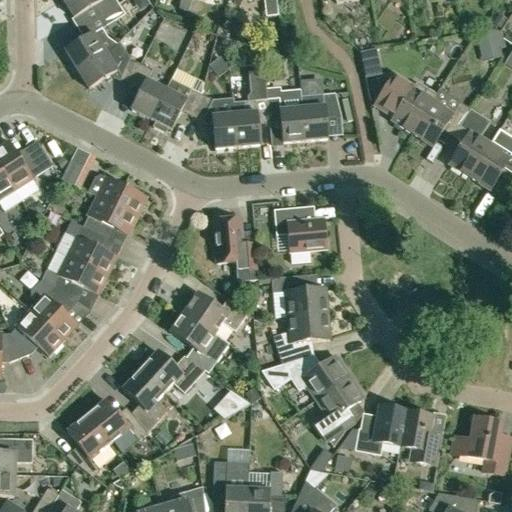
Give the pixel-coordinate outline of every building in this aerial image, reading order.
[(104,0),(102,2),(100,0),(63,0),(62,1),(74,20),(92,8),(98,18),(118,6),(114,0),(104,0)] [(191,0),(181,0),(177,10),(187,14),(191,0)] [(278,17),(275,0),(263,0),(265,18),(278,17)] [(118,6),(98,18),(104,29),(125,16),(118,6)] [(506,20),(499,16),(493,25),(500,30),(506,20)] [(116,46),(107,40),(102,30),(93,36),(65,53),(76,72),(112,50),(116,46)] [(204,34),(196,31),(193,38),(202,41),(204,34)] [(498,42),(496,32),(476,37),(479,47),(498,42)] [(130,61),(125,54),(119,44),(116,46),(112,50),(76,72),(88,91),(111,76),(113,80),(130,88),(141,66),(130,61)] [(166,92),(165,92),(146,82),(152,72),(141,66),(130,88),(140,93),(131,112),(151,122),(166,92)] [(269,125),(266,92),(264,73),(248,74),(250,96),(247,99),(248,103),(233,104),(233,100),(232,100),(237,150),(259,148),(257,126),(269,125)] [(415,86),(412,91),(392,78),(370,83),(375,107),(393,104),(400,109),(391,123),(412,136),(436,97),(418,85),(415,86)] [(201,97),(190,91),(170,81),(165,92),(166,92),(151,122),(155,124),(152,129),(165,135),(167,130),(171,132),(180,113),(191,118),(201,97)] [(281,124),(282,146),(305,144),(300,98),(300,93),(279,95),(279,91),(266,92),(269,125),(281,124)] [(470,112),(459,105),(439,92),(436,97),(412,136),(432,149),(446,126),(456,133),(467,116),(467,117),(470,112)] [(300,98),(305,144),(327,142),(325,120),(341,119),(335,95),(300,98)] [(232,100),(212,102),(201,97),(191,118),(205,125),(212,125),(215,152),(237,150),(232,100)] [(490,147),(478,140),(489,123),(470,111),(470,112),(467,117),(467,116),(456,133),(453,138),(463,144),(449,167),(469,179),(490,147)] [(0,147),(0,169),(14,193),(32,181),(32,180),(52,167),(39,147),(19,160),(8,143),(0,147)] [(511,175),(511,145),(508,143),(501,154),(490,147),(469,179),(489,192),(504,170),(511,175)] [(64,160),(57,164),(61,170),(68,167),(64,160)] [(61,181),(70,186),(74,188),(84,168),(71,162),(61,181)] [(0,201),(14,193),(0,169),(0,201)] [(146,200),(106,180),(100,177),(94,180),(87,194),(96,199),(137,219),(146,200)] [(70,186),(61,181),(57,190),(65,194),(70,186)] [(127,238),(137,219),(96,199),(87,218),(88,218),(82,229),(104,240),(110,229),(127,238)] [(310,263),(309,253),(325,251),(323,222),(299,224),(297,210),(274,212),(276,237),(288,236),(290,265),(310,263)] [(240,221),(212,224),(216,266),(235,264),(236,273),(248,272),(249,283),(258,282),(255,245),(243,246),(240,221)] [(104,240),(82,229),(72,224),(57,254),(66,258),(107,279),(117,260),(99,251),(104,240)] [(98,298),(107,279),(66,258),(57,277),(50,273),(47,273),(43,282),(73,303),(80,289),(98,298)] [(287,319),(327,316),(325,290),(299,292),(298,278),(271,281),(272,295),(284,294),(287,319)] [(73,303),(43,282),(42,282),(32,292),(32,299),(37,303),(29,312),(63,343),(77,328),(62,314),(73,303)] [(235,334),(241,326),(248,316),(227,301),(220,311),(197,295),(183,315),(214,337),(222,325),(235,334)] [(48,359),(63,343),(29,312),(15,328),(16,329),(10,336),(20,361),(31,356),(29,350),(34,346),(48,359)] [(227,345),(214,337),(183,315),(169,334),(193,351),(186,360),(204,373),(206,375),(227,345)] [(281,367),(307,359),(302,344),(329,342),(327,316),(287,319),(288,334),(272,339),(281,367)] [(20,361),(10,336),(1,336),(1,335),(0,334),(0,379),(0,360),(6,361),(8,365),(20,361)] [(204,373),(186,360),(184,359),(174,369),(157,354),(140,372),(164,395),(173,386),(184,396),(204,373)] [(315,402),(349,379),(334,358),(320,367),(313,357),(307,359),(281,367),(299,393),(306,388),(315,402)] [(156,404),(164,395),(140,372),(122,391),(139,407),(131,416),(147,436),(167,414),(156,404)] [(324,415),(314,422),(310,424),(323,443),(352,423),(345,413),(363,401),(349,379),(315,402),(324,415)] [(244,395),(250,405),(258,400),(252,390),(244,395)] [(147,436),(131,416),(130,415),(122,422),(106,402),(86,418),(109,447),(129,431),(138,443),(147,436)] [(399,449),(406,414),(380,409),(375,434),(358,431),(354,453),(380,458),(382,446),(399,449)] [(442,437),(429,434),(432,419),(406,414),(399,449),(413,451),(416,457),(414,464),(436,468),(442,437)] [(90,462),(109,447),(86,418),(67,434),(82,454),(71,463),(90,478),(98,472),(90,462)] [(451,456),(468,459),(484,462),(482,474),(504,478),(508,453),(496,451),(501,425),(475,421),(471,442),(454,439),(451,456)] [(0,477),(14,477),(14,465),(32,465),(32,442),(4,441),(3,455),(0,455),(0,477)] [(320,474),(324,469),(315,463),(309,472),(320,474)] [(214,464),(214,472),(213,496),(225,496),(224,511),(246,511),(248,475),(248,465),(226,464),(214,464)] [(248,475),(246,511),(268,511),(269,498),(281,498),(282,474),(270,474),(270,476),(248,475)] [(0,499),(13,500),(14,477),(0,477),(0,499)] [(423,491),(432,493),(433,485),(420,482),(418,490),(423,491)] [(331,511),(333,511),(332,506),(304,483),(292,510),(294,511),(331,511)] [(204,511),(202,489),(170,498),(172,505),(160,509),(161,511),(204,511)] [(48,511),(59,497),(48,490),(34,511),(48,511)] [(75,511),(81,504),(61,492),(59,497),(48,511),(75,511)] [(503,494),(496,493),(491,496),(490,503),(501,505),(503,494)] [(460,511),(461,511),(475,511),(477,502),(438,495),(428,511),(460,511)] [(23,511),(7,502),(0,511),(23,511)]
